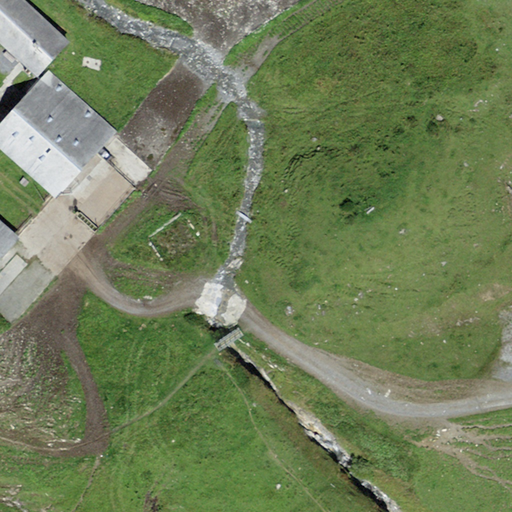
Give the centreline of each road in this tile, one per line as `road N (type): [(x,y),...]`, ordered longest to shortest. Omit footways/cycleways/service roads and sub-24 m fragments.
road 1 (track): [(93,441),(93,394),(55,303),(74,287),(95,288),(134,315),(197,295),(250,322)]
road 2 (track): [(250,322),(397,409),(511,402)]
